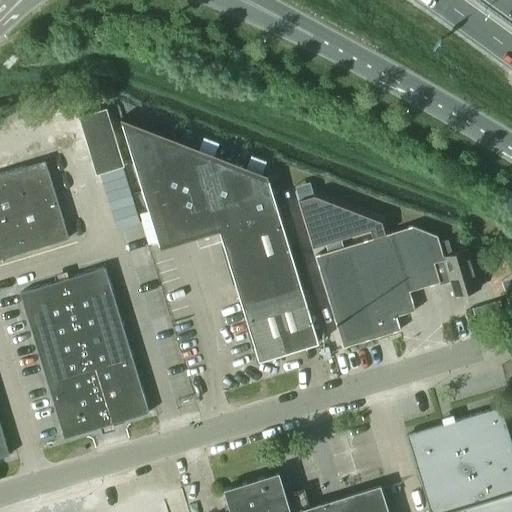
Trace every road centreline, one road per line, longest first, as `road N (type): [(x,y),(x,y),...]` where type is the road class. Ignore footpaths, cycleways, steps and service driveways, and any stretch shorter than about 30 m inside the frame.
road 1 (unclassified): [(0,492),(511,332)]
road 2 (trunk): [(316,30),(511,143)]
